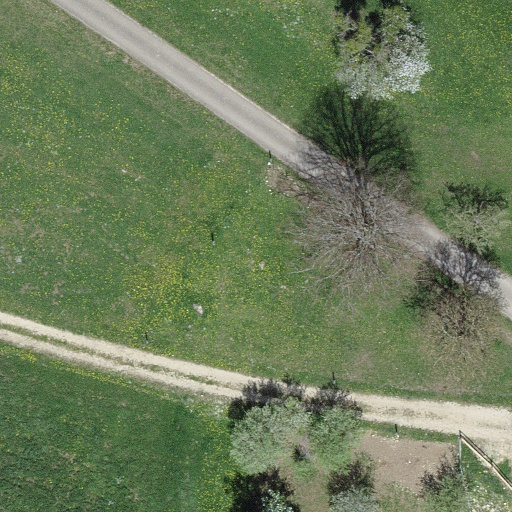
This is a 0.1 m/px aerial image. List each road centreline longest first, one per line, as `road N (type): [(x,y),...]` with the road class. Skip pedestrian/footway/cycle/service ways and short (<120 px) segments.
road 1 (track): [(511,309),(77,0)]
road 2 (track): [(511,407),(387,407),(0,319)]
